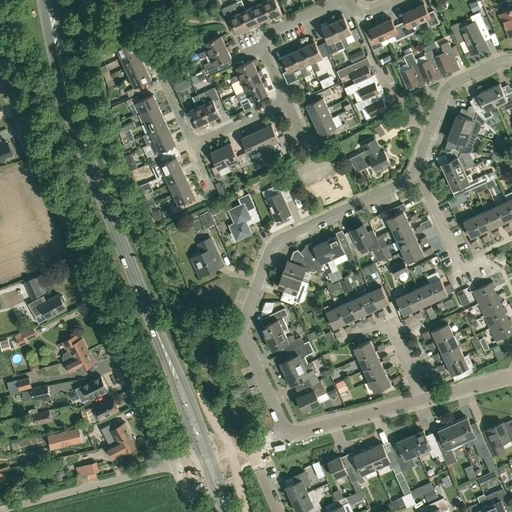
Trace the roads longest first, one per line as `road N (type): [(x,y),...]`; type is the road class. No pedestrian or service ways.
road 1 (secondary): [(54,34),(64,93),(112,230),(203,457)]
road 2 (residential): [(175,465),(0,81)]
road 3 (residential): [(285,435),(242,335),(262,264),(292,235),(415,169)]
road 4 (unclassified): [(0,510),(175,465)]
road 5 (residential): [(285,435),(422,399)]
road 6 (residential): [(485,259),(462,268),(415,169)]
road 7 (residential): [(191,144),(140,35)]
